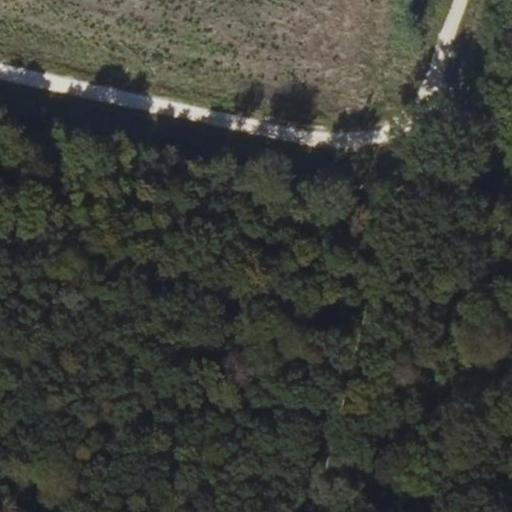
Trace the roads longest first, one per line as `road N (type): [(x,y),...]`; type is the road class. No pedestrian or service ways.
road 1 (track): [(0,70),(274,125),(511,144)]
road 2 (track): [(431,140),(477,0)]
